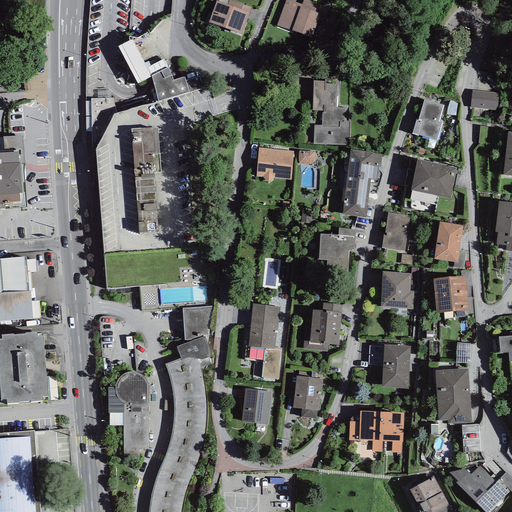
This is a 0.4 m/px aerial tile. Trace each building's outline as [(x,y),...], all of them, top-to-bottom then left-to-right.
[(229,0),(227,5),(249,13),(251,8),(230,0),(229,0)] [(288,0),(285,0),(277,25),(315,39),(326,6),(307,0),(303,0),(302,5),(288,0)] [(227,5),(216,1),(209,22),(242,35),(249,13),(227,5)] [(314,125),(313,144),(349,145),(349,122),(343,122),(344,108),(336,108),(336,79),(324,79),(324,80),(313,80),(312,110),(322,110),(322,125),(314,125)] [(472,90),(470,107),(498,111),(500,93),(472,90)] [(102,102),(97,101),(95,112),(111,115),(115,97),(104,95),(102,102)] [(416,119),(411,134),(417,136),(418,135),(437,141),(442,123),(439,122),(443,105),(424,99),(418,120),(416,119)] [(139,234),(158,233),(154,172),(161,172),(157,128),(153,128),(153,127),(131,129),(139,234)] [(511,132),(508,132),(503,175),(511,176),(511,132)] [(259,148),(256,176),(262,177),(268,183),(274,178),(291,180),(294,151),(259,148)] [(350,149),(343,214),(366,218),(370,179),(377,181),(378,167),(380,167),(382,154),(350,149)] [(0,151),(0,203),(20,201),(19,193),(22,193),(20,163),(18,163),(17,151),(0,151)] [(298,160),(299,164),(301,164),(303,164),(305,165),(310,164),(311,164),(312,163),(314,162),(315,161),(316,159),(316,157),(316,156),(315,153),(314,152),(309,151),(299,151),(298,156),(298,160)] [(450,199),(456,168),(417,159),(411,191),(410,199),(436,204),(438,196),(450,199)] [(505,251),(511,251),(511,203),(499,202),(495,232),(497,232),(496,245),(506,246),(505,251)] [(384,235),(382,248),(404,251),(410,216),(388,212),(385,235),(384,235)] [(463,225),(439,221),(434,259),(454,262),(457,263),(459,252),(463,225)] [(326,271),(347,273),(349,252),(354,252),(355,230),(338,228),(338,235),(320,234),(319,260),(327,260),(326,271)] [(466,253),(459,252),(457,263),(454,262),(453,267),(463,269),(466,253)] [(414,256),(401,254),(400,264),(412,265),(414,256)] [(26,257),(0,258),(0,320),(32,318),(31,301),(30,291),(29,291),(26,260),(26,257)] [(35,259),(26,260),(29,291),(30,291),(32,291),(30,273),(36,272),(35,259)] [(266,259),(266,285),(280,285),(280,259),(266,259)] [(410,274),(382,271),(381,307),(413,310),(413,291),(410,291),(410,274)] [(465,276),(433,279),(437,313),(469,311),(465,276)] [(163,304),(161,283),(141,285),(143,305),(163,304)] [(31,301),(32,318),(40,318),(39,301),(31,301)] [(322,311),(342,312),(342,305),(323,303),(322,311)] [(253,304),(248,346),(250,347),(264,348),(274,349),(274,348),(276,332),(277,332),(280,307),(253,304)] [(212,306),(183,309),(184,341),(195,340),(205,336),(207,343),(212,306)] [(304,342),(303,349),(328,351),(328,344),(339,345),(342,312),(322,311),(313,310),(310,342),(304,342)] [(6,400),(6,404),(19,403),(19,402),(30,401),(30,402),(43,401),(43,397),(48,397),(43,333),(37,333),(37,332),(25,333),(25,334),(13,335),(13,334),(1,335),(2,339),(0,338),(0,391),(1,400),(6,400)] [(510,379),(511,378),(511,335),(499,337),(500,354),(508,353),(510,379)] [(180,511),(181,508),(183,497),(186,489),(190,478),(195,467),(199,455),(202,445),(203,435),(205,423),(205,409),(204,395),(202,379),(197,360),(201,361),(210,358),(209,352),(207,343),(205,336),(195,340),(177,347),(180,359),(165,364),(169,377),(172,389),(174,400),(174,415),(173,427),(171,437),(167,451),(161,467),(155,481),(152,496),(149,511),(180,511)] [(469,363),(470,344),(457,343),(457,363),(469,363)] [(410,346),(384,345),(382,387),(408,389),(410,346)] [(249,358),(263,360),(264,348),(250,347),(249,358)] [(282,348),(274,348),(274,349),(264,348),(263,360),(261,377),(278,379),(282,348)] [(435,371),(438,420),(447,420),(448,424),(471,423),(468,369),(435,371)] [(124,459),(139,459),(139,449),(149,449),(148,402),(149,385),(148,383),(146,379),(143,376),(141,374),(139,372),(136,372),(133,371),(130,371),(127,372),(124,373),(122,376),(120,377),(118,379),(117,381),(116,384),(115,386),(115,387),(108,387),(108,413),(109,413),(109,425),(123,426),(124,459)] [(298,376),(296,376),(292,408),(301,409),(317,411),(318,411),(320,394),(321,394),(323,379),(315,378),(298,376)] [(272,392),(245,389),(242,422),(268,425),(272,392)] [(316,419),(317,411),(301,409),(300,417),(316,419)] [(372,441),(372,452),(382,452),(382,441),(392,442),(391,452),(401,453),(402,442),(403,442),(403,413),(360,411),(360,422),(350,422),(349,440),(372,441)] [(39,511),(34,431),(0,433),(0,511),(39,511)] [(456,483),(485,511),(488,511),(510,491),(499,480),(496,483),(480,466),(470,475),(464,469),(449,473),(457,482),(456,483)] [(511,492),(511,490),(511,479),(506,473),(499,480),(510,491),(511,492)] [(446,511),(451,505),(435,476),(410,490),(419,507),(417,507),(419,511),(446,511)]
